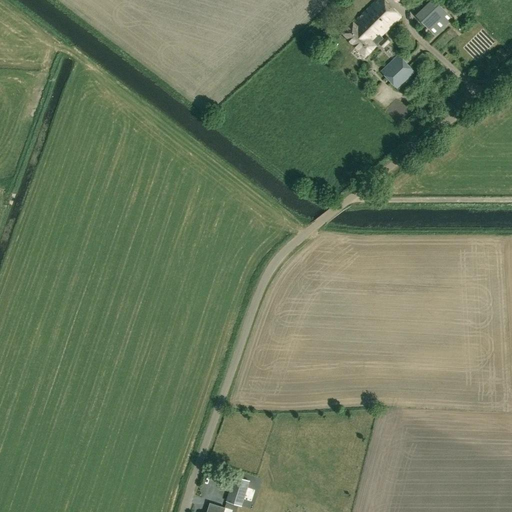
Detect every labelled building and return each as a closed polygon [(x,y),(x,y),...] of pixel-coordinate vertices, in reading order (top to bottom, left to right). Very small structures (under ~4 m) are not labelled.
[(384,0),(375,0),(342,33),(365,55),(383,38),(380,36),(400,16),(384,0)] [(453,18),(434,0),(431,0),(416,15),(435,35),(453,18)] [(389,42),(384,38),(378,45),(382,49),(389,42)] [(415,72),(399,55),(382,71),(397,88),(415,72)] [(234,476),(232,484),(221,481),(219,487),(230,491),(226,501),(241,506),(249,481),(234,476)]
